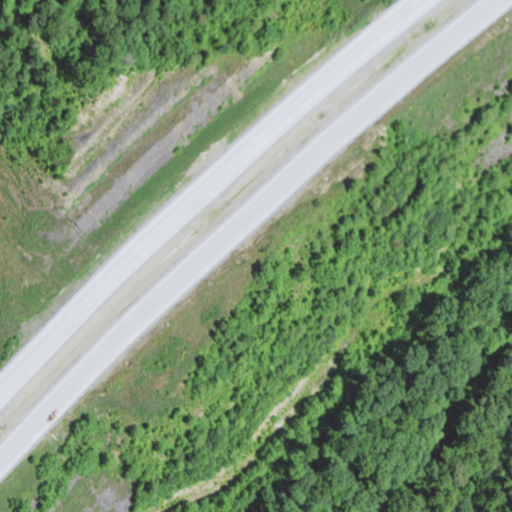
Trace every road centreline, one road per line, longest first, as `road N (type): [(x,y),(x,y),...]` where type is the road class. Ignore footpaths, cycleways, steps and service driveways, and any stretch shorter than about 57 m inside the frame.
road 1 (trunk): [(0,460),(231,233),(494,0)]
road 2 (trunk): [(436,0),(0,399)]
